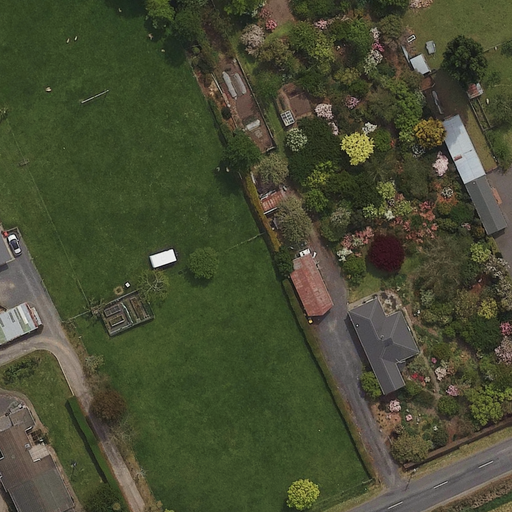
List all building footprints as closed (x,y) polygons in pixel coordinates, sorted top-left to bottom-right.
[(508,223),(460,112),(437,121),(485,233),(508,223)] [(0,262),(12,257),(0,230),(0,262)] [(332,306),(309,252),(287,261),(309,316),(332,306)] [(385,317),(376,297),(348,309),(384,391),(405,382),(399,369),(407,366),(403,357),(417,351),(399,311),(385,317)] [(0,342),(37,326),(26,302),(0,313),(0,342)] [(34,423),(26,405),(0,416),(0,445),(4,455),(0,457),(0,465),(20,511),(75,511),(76,511),(50,453),(36,459),(22,428),(34,423)]
